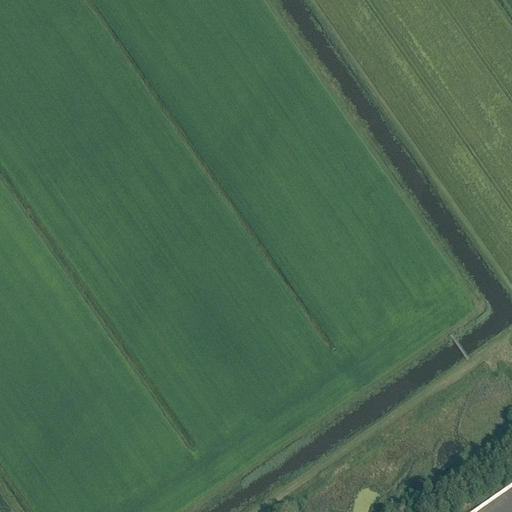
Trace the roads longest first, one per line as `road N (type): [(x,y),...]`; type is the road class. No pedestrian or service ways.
road 1 (track): [(195,511),(479,312),(265,0)]
road 2 (track): [(511,290),(310,0)]
road 3 (track): [(264,511),(502,345)]
